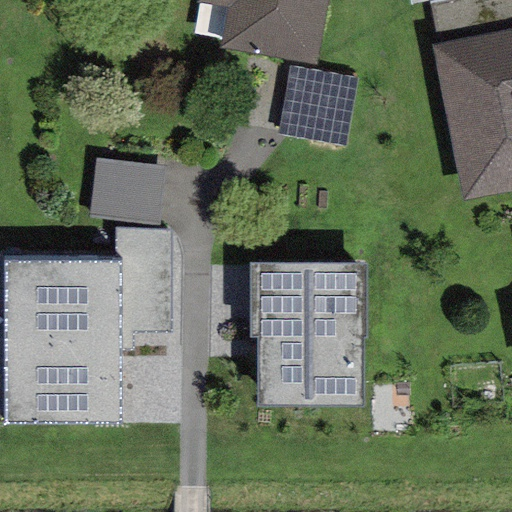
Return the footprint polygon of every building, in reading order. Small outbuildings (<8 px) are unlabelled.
[(228,6),(221,48),(312,64),(323,0),(201,0),(201,1),(228,6)] [(511,30),(431,46),(461,203),(511,193),(511,30)] [(344,149),(357,80),(288,66),(274,136),(344,149)] [(88,218),(158,226),(165,166),(95,158),(88,218)] [(2,423),(119,424),(119,351),(131,351),(131,335),(170,333),(169,232),(115,229),(113,262),(3,261),(2,423)] [(257,338),(257,408),(363,407),(363,340),(366,340),(366,265),(249,266),(250,338),(257,338)]
